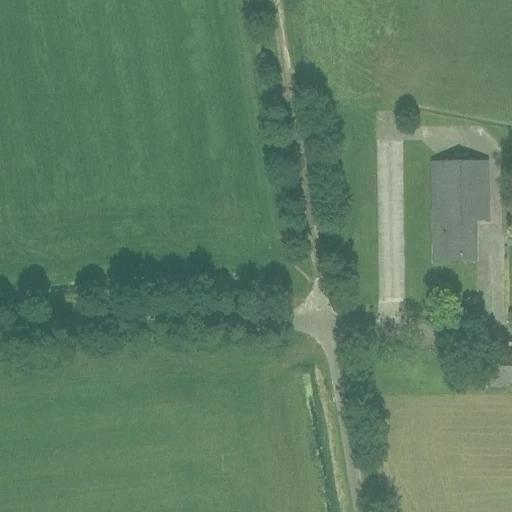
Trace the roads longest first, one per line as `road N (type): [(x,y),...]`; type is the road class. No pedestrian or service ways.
road 1 (unclassified): [(511,339),(132,320),(0,336)]
road 2 (track): [(273,0),(328,330)]
road 3 (track): [(360,511),(328,330)]
